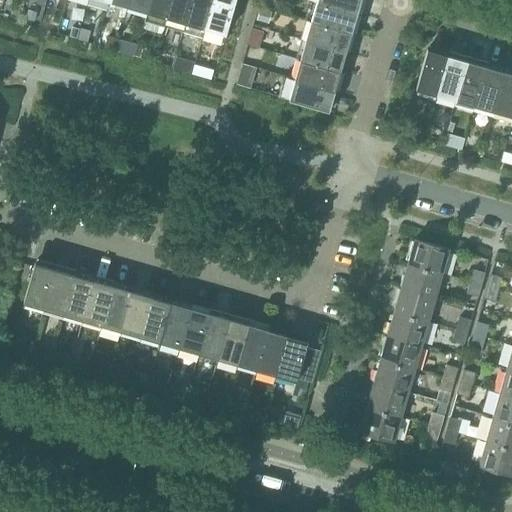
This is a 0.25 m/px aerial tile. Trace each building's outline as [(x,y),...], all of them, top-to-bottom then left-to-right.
[(129,0),(128,6),(147,11),(150,0),(129,0)] [(145,19),(164,25),(171,0),(150,0),(147,11),(145,19)] [(171,0),(164,25),(183,30),(191,0),(171,0)] [(191,0),(183,30),(203,36),(205,28),(212,0),(191,0)] [(235,0),(212,0),(205,28),(226,34),(235,0)] [(314,0),(317,1),(357,12),(360,0),(314,0)] [(317,1),(312,20),(352,31),(357,12),(317,1)] [(260,6),(257,19),(267,22),(271,9),(260,6)] [(29,9),(27,17),(35,20),(37,12),(29,9)] [(312,20),(306,39),(346,51),(352,31),(312,20)] [(73,27),(70,36),(77,38),(79,29),(73,27)] [(80,29),(77,38),(87,41),(90,32),(80,29)] [(107,38),(105,46),(115,49),(117,41),(107,38)] [(306,39),(300,58),(341,70),(346,51),(306,39)] [(130,42),(127,53),(134,55),(138,44),(130,42)] [(148,59),(150,50),(138,47),(136,55),(148,59)] [(416,88),(437,94),(449,54),(428,48),(416,88)] [(437,94),(456,100),(468,60),(449,54),(437,94)] [(300,58),(295,78),(335,89),(341,70),(300,58)] [(456,100),(476,105),(487,65),(468,60),(456,100)] [(257,67),(242,62),(238,76),(253,81),(257,67)] [(194,65),(192,73),(212,79),(214,71),(194,65)] [(476,105),(495,111),(506,71),(487,65),(476,105)] [(495,111),(511,115),(511,72),(506,71),(495,111)] [(285,75),(279,96),(329,110),(335,89),(295,78),(285,75)] [(462,149),(465,138),(448,133),(445,144),(462,149)] [(415,238),(408,263),(442,273),(449,248),(415,238)] [(24,302),(45,308),(57,268),(35,262),(24,302)] [(408,263),(401,287),(435,297),(442,273),(408,263)] [(45,308),(64,313),(76,273),(57,268),(45,308)] [(474,269),(470,281),(482,284),(485,272),(474,269)] [(64,313),(83,319),(95,279),(76,273),(64,313)] [(491,274),(488,286),(499,289),(502,277),(491,274)] [(16,277),(7,308),(21,312),(29,281),(16,277)] [(83,319),(103,325),(114,284),(95,279),(83,319)] [(482,284),(470,281),(467,293),(478,296),(482,284)] [(103,325),(122,330),(133,290),(114,284),(103,325)] [(499,289),(488,286),(484,297),(495,300),(499,289)] [(401,287),(394,311),(429,321),(435,297),(401,287)] [(122,330),(141,336),(153,295),(133,290),(122,330)] [(141,336),(160,341),(172,301),(153,295),(141,336)] [(177,354),(180,347),(191,306),(172,301),(160,341),(158,349),(177,354)] [(180,347),(199,352),(210,312),(191,306),(180,347)] [(394,311),(387,335),(422,344),(429,321),(394,311)] [(199,352),(218,358),(230,317),(210,312),(199,352)] [(218,358),(237,363),(249,323),(230,317),(218,358)] [(460,317),(457,329),(468,332),(471,320),(460,317)] [(477,321),(474,334),(485,337),(489,325),(477,321)] [(237,363),(256,369),(268,328),(249,323),(237,363)] [(256,369),(276,374),(287,334),(268,328),(256,369)] [(468,332),(457,329),(453,340),(465,343),(468,332)] [(287,334),(276,374),(297,380),(298,377),(313,381),(322,351),(306,347),(308,340),(287,334)] [(485,337),(474,334),(471,345),(482,348),(485,337)] [(387,335),(380,358),(415,368),(422,344),(387,335)] [(17,346),(16,348),(32,352),(35,343),(17,346)] [(71,363),(73,355),(68,354),(64,356),(63,360),(71,363)] [(380,358),(374,382),(408,392),(415,368),(380,358)] [(447,364),(443,376),(454,380),(458,367),(447,364)] [(112,366),(110,373),(120,376),(122,369),(112,366)] [(132,369),(129,380),(137,382),(139,374),(137,370),(132,369)] [(464,369),(460,381),(471,384),(475,372),(464,369)] [(511,370),(506,369),(500,392),(511,396),(511,370)] [(454,380),(443,376),(440,388),(451,391),(454,380)] [(177,381),(174,391),(186,394),(188,385),(177,381)] [(471,384),(460,381),(457,393),(468,396),(471,384)] [(374,382),(367,406),(401,416),(408,392),(374,382)] [(511,396),(500,392),(493,416),(511,421),(511,396)] [(228,400),(225,407),(243,412),(245,405),(228,400)] [(267,405),(263,418),(291,426),(294,413),(267,405)] [(401,416),(367,406),(360,430),(394,440),(401,416)] [(433,412),(429,424),(441,427),(444,415),(433,412)] [(511,421),(493,416),(486,440),(511,447),(511,421)] [(450,417),(447,429),(458,432),(461,420),(450,417)] [(441,427),(429,424),(426,436),(437,439),(441,427)] [(458,432),(447,429),(443,441),(455,444),(458,432)] [(511,447),(486,440),(479,465),(511,474),(511,447)] [(446,464),(450,450),(439,447),(435,461),(446,464)]
